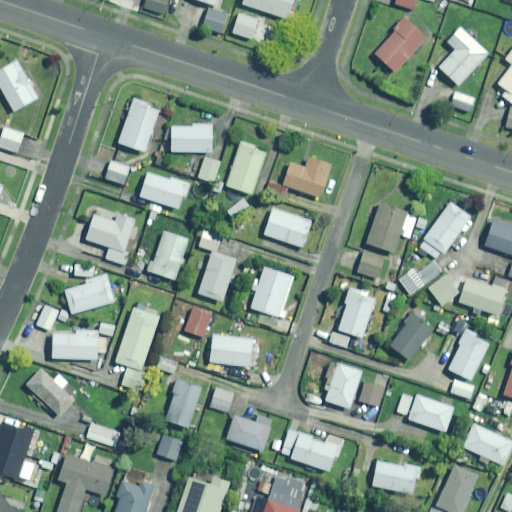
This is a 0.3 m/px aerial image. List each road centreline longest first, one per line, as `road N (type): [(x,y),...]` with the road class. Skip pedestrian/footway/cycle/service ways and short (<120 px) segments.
road 1 (residential): [(105,35),(0,315)]
road 2 (residential): [(284,384),(373,125)]
road 3 (tertiary): [(311,105),(105,35)]
road 4 (tertiary): [(511,171),(373,125)]
